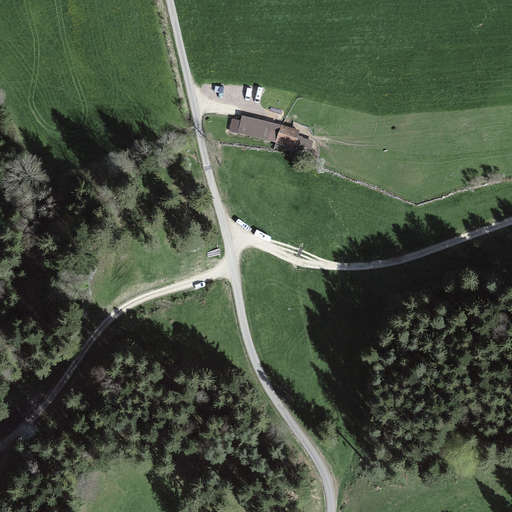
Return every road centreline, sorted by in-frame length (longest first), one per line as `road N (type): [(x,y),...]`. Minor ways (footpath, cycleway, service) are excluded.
road 1 (unclassified): [(330,511),(320,466),(268,390),(249,346),(172,0)]
road 2 (track): [(233,266),(113,314),(0,445)]
